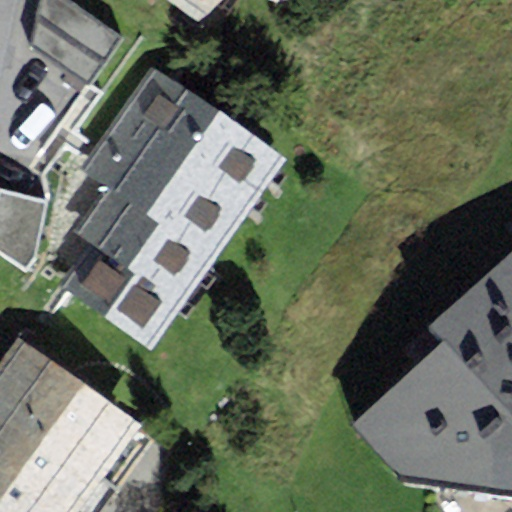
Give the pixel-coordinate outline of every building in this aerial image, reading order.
[(123,37),(68,0),(43,0),(31,48),(92,84),(123,37)] [(168,0),(200,22),(224,0),(268,0),(278,4),(280,0),(168,0)] [(61,283),(156,349),(287,162),(151,68),(83,167),(107,183),(75,229),(91,240),(61,283)] [(35,258),(47,203),(0,191),(0,254),(25,272),(35,258)] [(350,422),(399,478),(511,494),(511,253),(432,324),(442,341),(350,422)] [(0,359),(0,511),(82,511),(144,425),(14,339),(0,359)]
